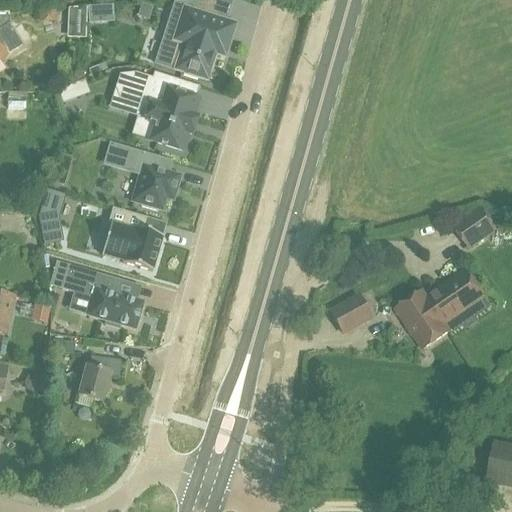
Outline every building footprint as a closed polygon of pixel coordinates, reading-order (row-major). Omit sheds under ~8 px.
[(85,39),(86,9),(68,10),(67,39),(85,39)] [(235,26),(183,10),(177,32),(186,35),(174,71),(184,74),(183,76),(197,81),(198,79),(207,82),(217,49),(223,51),(228,49),(235,26)] [(55,21),(53,11),(38,13),(39,23),(55,21)] [(0,60),(6,57),(0,45),(0,30),(8,26),(8,14),(0,14),(0,60)] [(175,93),(178,81),(153,74),(152,79),(135,74),(119,75),(114,89),(119,100),(148,110),(145,121),(156,125),(150,142),(181,152),(187,134),(189,135),(191,135),(192,131),(194,123),(196,119),(195,118),(192,118),(194,111),(197,101),(198,100),(194,99),(175,93)] [(141,208),(157,212),(157,210),(161,211),(165,199),(171,200),(172,201),(172,200),(174,192),(179,178),(166,174),(167,172),(156,169),(159,159),(110,145),(104,165),(140,176),(132,202),(141,205),(141,208)] [(122,264),(152,273),(161,239),(162,239),(162,238),(143,232),(147,219),(112,209),(107,226),(110,227),(101,257),(122,262),(122,264)] [(481,211),(454,229),(468,249),(495,231),(481,211)] [(68,267),(61,291),(93,300),(88,317),(105,322),(104,327),(119,331),(120,327),(134,331),(142,304),(115,296),(119,281),(94,274),(68,267)] [(465,273),(427,300),(445,325),(445,326),(484,299),(465,273)] [(8,323),(13,296),(0,293),(0,333),(2,322),(8,323)] [(445,325),(427,300),(422,293),(396,311),(423,351),(449,333),(445,326),(445,325)] [(370,319),(358,297),(330,312),(342,334),(370,319)] [(51,308),(36,305),(32,324),(47,328),(51,308)] [(119,381),(122,363),(88,358),(86,366),(84,366),(76,398),(101,404),(107,379),(119,381)] [(511,447),(494,444),(486,483),(511,488),(511,447)] [(471,466),(458,461),(445,494),(459,500),(471,466)]
